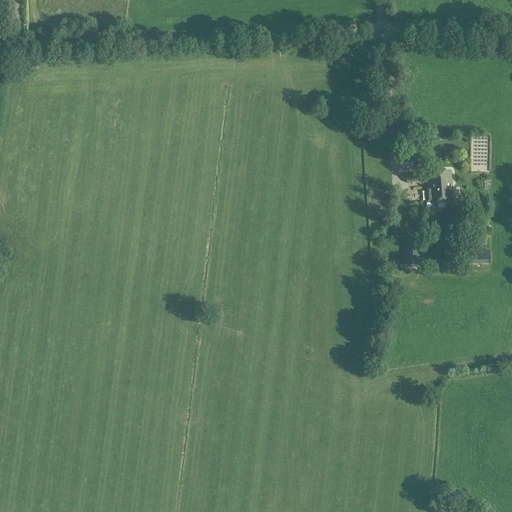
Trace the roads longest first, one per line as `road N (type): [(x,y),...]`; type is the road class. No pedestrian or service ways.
road 1 (unclassified): [(0,52),(381,30)]
road 2 (unclassified): [(511,44),(381,30)]
